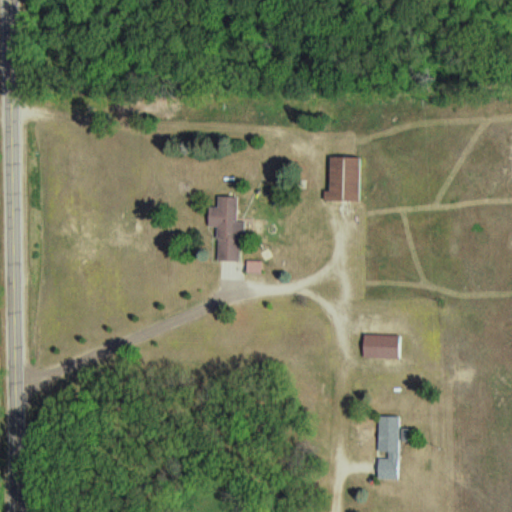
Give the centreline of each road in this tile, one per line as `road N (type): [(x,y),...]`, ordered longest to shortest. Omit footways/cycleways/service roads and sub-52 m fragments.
road 1 (residential): [(14,0),(17,511)]
road 2 (residential): [(332,511),(328,321)]
